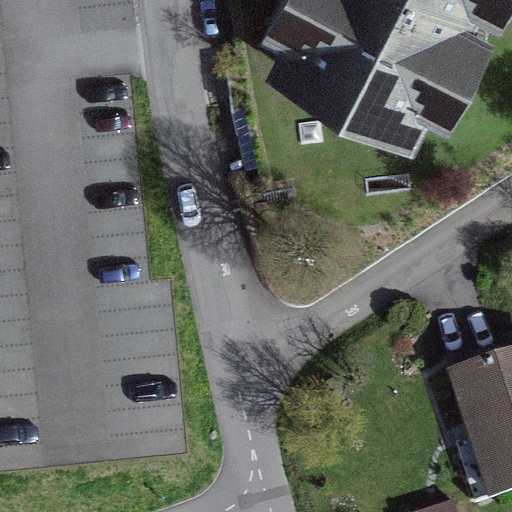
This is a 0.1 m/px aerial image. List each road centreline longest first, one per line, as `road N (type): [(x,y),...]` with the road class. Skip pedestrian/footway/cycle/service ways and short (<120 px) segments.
road 1 (residential): [(237,370),(174,0)]
road 2 (residential): [(511,204),(237,370)]
road 3 (residential): [(264,509),(237,370)]
